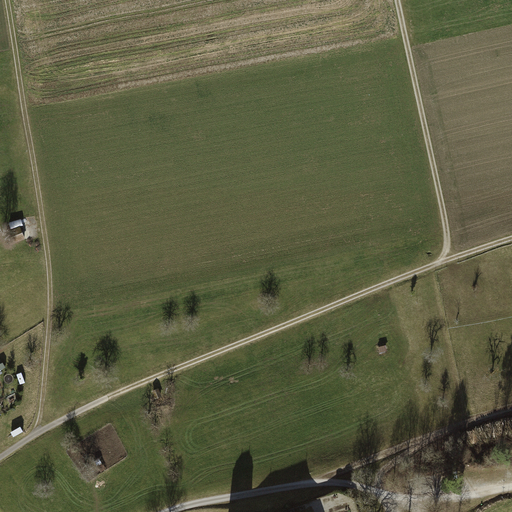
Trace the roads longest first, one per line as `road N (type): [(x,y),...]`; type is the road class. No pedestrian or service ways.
road 1 (track): [(36,432),(50,284),(8,0)]
road 2 (track): [(511,238),(108,397)]
road 3 (track): [(398,0),(442,204),(441,261)]
road 4 (residential): [(168,511),(311,482),(363,486),(391,502)]
road 5 (track): [(311,482),(511,410)]
road 6 (residential): [(108,397),(0,457)]
road 7 (track): [(511,483),(391,502)]
